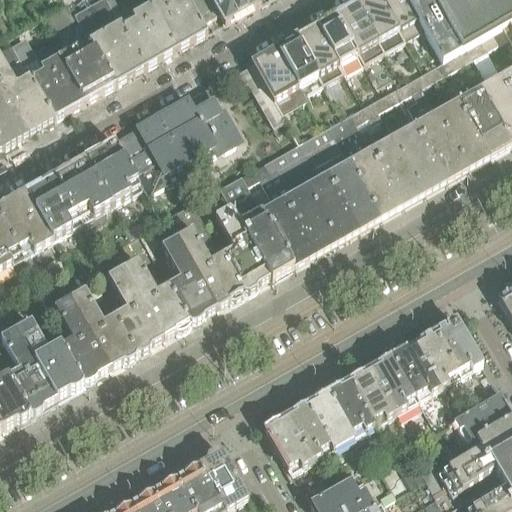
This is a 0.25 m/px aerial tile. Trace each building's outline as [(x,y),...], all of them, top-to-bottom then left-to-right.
[(88,14),(104,4),(101,0),(86,0),(81,3),(88,14)] [(145,76),(207,41),(201,31),(183,0),(176,0),(150,13),(132,24),(134,28),(122,35),(121,36),(145,76)] [(183,0),(201,31),(218,21),(225,31),(260,12),(252,0),(183,0)] [(402,0),(377,0),(377,1),(404,49),(424,38),(402,0)] [(501,35),(511,29),(511,0),(402,0),(424,38),(442,69),(458,59),(481,47),(501,35)] [(377,1),(356,12),(384,61),(404,49),(377,1)] [(123,25),(117,10),(114,2),(113,2),(105,6),(118,28),(123,25)] [(145,76),(121,36),(122,35),(118,28),(105,6),(104,4),(88,14),(74,21),(75,25),(89,49),(91,53),(115,93),(145,76)] [(75,25),(74,21),(68,11),(40,26),(47,40),(75,25)] [(356,12),(336,24),(363,73),(384,61),(356,12)] [(336,24),(317,35),(343,82),(344,84),(363,73),(336,24)] [(511,29),(501,35),(507,46),(511,43),(511,29)] [(317,35),(296,47),(322,94),(343,82),(317,35)] [(507,46),(501,35),(481,47),(487,58),(507,46)] [(57,45),(53,38),(46,42),(50,49),(57,45)] [(296,47),(277,57),(304,106),(323,96),(322,94),(296,47)] [(497,78),(486,58),(487,58),(481,47),(458,59),(465,71),(467,73),(474,69),(483,86),(497,78)] [(54,128),(115,93),(91,53),(79,60),(76,55),(40,75),(43,80),(31,86),(54,128)] [(277,57),(252,72),(278,117),(279,117),(293,108),(296,114),(306,109),(304,106),(277,57)] [(455,76),(465,71),(458,59),(442,69),(436,72),(442,83),(455,76)] [(54,128),(31,86),(30,85),(16,93),(0,65),(0,92),(29,142),(54,128)] [(284,129),(252,71),(239,78),(237,80),(244,92),(247,90),(273,136),(284,129)] [(442,83),(436,72),(415,84),(421,95),(442,83)] [(511,79),(502,85),(511,103),(511,79)] [(399,108),(421,95),(415,84),(393,97),(399,108)] [(511,153),(511,103),(502,85),(480,98),(511,154),(511,153)] [(29,142),(0,92),(0,151),(3,157),(29,142)] [(378,120),(399,108),(393,97),(378,106),(372,109),(378,120)] [(511,154),(480,98),(458,110),(490,166),(511,154)] [(236,151),(241,148),(231,130),(233,129),(227,120),(225,121),(223,118),(219,121),(206,99),(188,109),(187,108),(171,118),(138,136),(138,137),(115,150),(141,197),(145,202),(149,199),(152,200),(163,194),(164,191),(168,189),(165,182),(213,155),(216,162),(221,159),(224,160),(235,154),(236,151)] [(383,131),(378,120),(372,109),(350,121),(359,138),(366,134),(369,138),(375,135),(383,131)] [(490,166),(458,110),(436,122),(468,178),(490,166)] [(403,215),(371,160),(363,164),(361,159),(368,156),(359,138),(350,121),(333,131),(327,135),(339,157),(342,162),(379,229),(403,215)] [(468,178),(436,122),(415,134),(447,190),(468,178)] [(447,190),(415,134),(411,126),(405,129),(407,131),(403,134),(406,139),(393,147),(425,203),(447,190)] [(379,229),(342,162),(327,170),(325,168),(324,168),(323,165),(339,157),(327,135),(323,137),(306,147),(359,240),(379,229)] [(359,240),(306,147),(297,152),(263,171),(316,264),(359,240)] [(425,203),(393,147),(371,160),(403,215),(425,203)] [(141,197),(115,150),(115,149),(55,183),(82,230),(86,237),(104,227),(100,220),(141,197)] [(316,264),(263,171),(242,183),(247,194),(260,187),(275,214),(262,221),(295,277),(316,264)] [(0,227),(21,265),(82,230),(55,183),(0,213),(0,227)] [(295,277),(262,221),(261,219),(251,225),(248,219),(244,221),(240,213),(240,214),(237,207),(250,200),(247,194),(242,183),(219,196),(228,212),(229,212),(231,216),(273,289),(295,277)] [(273,289),(231,216),(215,225),(233,257),(222,264),(244,302),(248,302),(256,298),(258,294),(270,287),(271,290),(273,289)] [(0,276),(21,265),(0,227),(0,276)] [(138,241),(131,228),(123,233),(130,245),(138,241)] [(244,302),(222,264),(211,270),(192,238),(177,247),(217,318),(230,310),(234,310),(242,306),(244,302)] [(217,318),(177,247),(162,255),(180,287),(168,293),(190,333),(195,332),(199,331),(202,328),(205,325),(217,318)] [(80,273),(75,264),(66,269),(71,278),(80,273)] [(190,333),(168,293),(166,289),(153,295),(138,269),(136,266),(121,274),(148,321),(163,348),(176,341),(181,340),(185,339),(188,336),(190,333)] [(69,278),(64,268),(55,273),(60,283),(69,278)] [(148,321),(121,274),(106,282),(122,311),(111,318),(137,363),(142,363),(149,359),(151,355),(163,348),(148,321)] [(511,293),(507,296),(505,302),(498,306),(511,330),(511,293)] [(137,363),(111,318),(110,318),(109,316),(99,323),(82,296),(68,305),(110,378),(123,371),(128,371),(135,367),(137,363)] [(110,378),(68,305),(52,314),(73,348),(62,354),(83,393),(87,394),(95,389),(96,387),(101,383),(102,385),(105,383),(104,381),(110,378)] [(83,393),(62,354),(50,361),(31,329),(16,338),(58,410),(82,396),(83,393)] [(482,373),(455,329),(448,333),(447,332),(444,330),(440,332),(439,336),(433,339),(461,386),(482,373)] [(4,352),(0,354),(0,370),(8,385),(31,426),(58,410),(16,338),(1,346),(4,352)] [(461,386),(433,339),(426,343),(423,342),(420,344),(419,348),(420,349),(413,353),(440,398),(461,386)] [(440,398),(413,353),(406,357),(405,355),(401,354),(390,361),(418,410),(440,398)] [(418,410),(390,361),(377,368),(376,372),(370,376),(396,423),(418,410)] [(16,434),(31,426),(8,385),(0,370),(0,432),(4,438),(15,432),(16,434)] [(396,423),(370,376),(363,380),(359,379),(349,384),(348,388),(375,434),(396,423)] [(375,434),(348,388),(341,392),(337,391),(326,397),(355,448),(356,447),(355,446),(375,434)] [(477,414),(499,402),(492,391),(470,404),(477,414)] [(355,448),(326,397),(314,404),(313,408),(306,412),(331,459),(332,460),(355,448)] [(476,446),(511,424),(499,402),(477,414),(457,426),(453,428),(467,451),(476,446)] [(331,459),(306,412),(302,411),(293,416),(292,420),(285,424),(311,471),(331,459)] [(457,426),(449,415),(441,419),(449,431),(453,428),(457,426)] [(311,471),(285,424),(278,428),(274,426),(265,432),(264,436),(290,482),(311,471)] [(511,479),(511,424),(476,446),(481,455),(438,481),(443,489),(447,496),(452,504),(495,478),(500,487),(511,479)] [(420,448),(413,433),(405,437),(413,452),(420,448)] [(238,511),(248,506),(222,460),(222,461),(216,459),(208,463),(207,468),(199,473),(220,511),(238,511)] [(357,485),(348,471),(342,475),(350,489),(357,485)] [(220,511),(199,473),(194,472),(185,476),(184,482),(176,486),(190,511),(220,511)] [(423,488),(416,476),(403,483),(410,495),(423,488)] [(511,511),(511,479),(500,487),(505,495),(477,511),(511,511)] [(435,487),(432,481),(424,486),(427,492),(435,487)] [(190,511),(176,486),(170,485),(163,489),(161,495),(153,499),(159,511),(190,511)] [(371,511),(364,499),(357,485),(350,489),(330,501),(311,511),(310,511),(371,511)] [(384,511),(405,498),(399,489),(390,495),(390,496),(379,503),(384,511)] [(330,501),(323,490),(304,501),(311,511),(330,501)] [(159,511),(153,499),(147,498),(140,502),(138,507),(130,511),(129,511),(124,511),(121,511),(159,511)]
